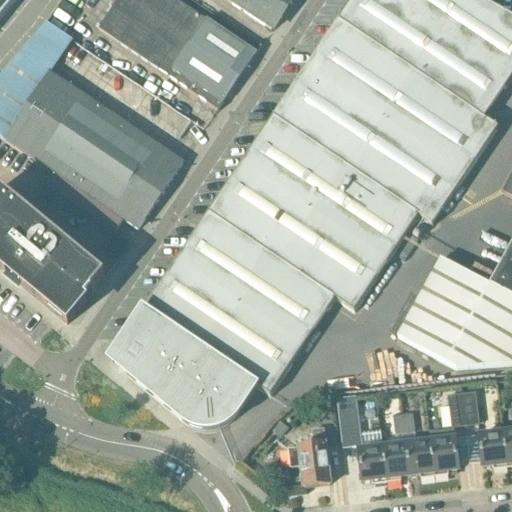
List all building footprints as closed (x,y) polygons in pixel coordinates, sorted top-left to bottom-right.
[(0,0),(0,21),(17,0),(0,0)] [(173,0),(119,0),(98,32),(218,113),(256,56),(173,0)] [(223,0),(273,33),(295,0),(223,0)] [(354,0),(341,20),(485,122),(496,105),(511,81),(511,19),(476,0),(354,0)] [(323,47),(273,120),(420,218),(419,220),(432,228),(498,131),(485,122),(341,20),(330,36),(326,42),(323,47)] [(5,142),(4,143),(53,176),(45,189),(115,236),(124,223),(138,233),(183,166),(51,76),(50,76),(5,142)] [(264,134),(208,217),(336,303),(355,315),(419,220),(420,218),(273,120),(273,122),(264,134)] [(511,178),(503,195),(511,199),(511,211),(511,213),(511,246),(489,288),(441,261),(397,340),(457,373),(511,368),(511,178)] [(0,270),(67,327),(105,282),(0,194),(0,270)] [(125,341),(109,364),(184,427),(185,427),(185,428),(192,431),(202,434),(213,433),(222,431),(230,426),(236,421),(242,413),(257,390),(271,399),(331,310),(336,303),(208,217),(207,218),(203,225),(200,229),(142,316),(125,341)] [(105,254),(118,262),(128,248),(115,239),(105,254)] [(463,397),(466,428),(478,427),(475,395),(463,397)] [(466,428),(463,397),(449,399),(452,430),(466,428)] [(363,449),(357,399),(337,401),(343,452),(363,449)] [(413,416),(404,417),(407,436),(415,435),(413,416)] [(407,436),(404,417),(393,418),(395,437),(407,436)] [(290,432),(281,424),(273,434),(281,441),(290,432)] [(313,447),(299,449),(299,451),(288,453),(290,471),(301,469),(304,491),(330,488),(323,432),(312,433),(313,447)] [(430,434),(431,442),(435,476),(459,473),(455,439),(454,432),(430,434)] [(511,467),(511,432),(503,433),(508,468),(511,467)] [(508,468),(503,433),(478,436),(482,471),(508,468)] [(431,442),(408,445),(412,479),(435,476),(431,442)] [(412,479),(408,445),(383,448),(387,482),(412,479)] [(387,482),(383,448),(358,451),(362,485),(387,482)]
